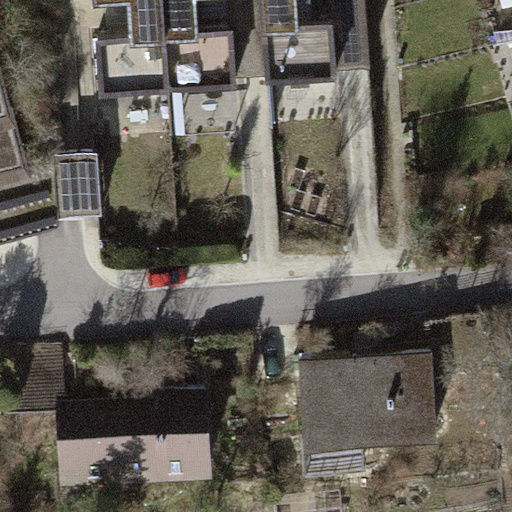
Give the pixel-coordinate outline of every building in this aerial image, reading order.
[(165,0),(97,0),(104,87),(170,81),(167,13),(165,0)] [(238,76),(231,0),(170,0),(177,80),(238,76)] [(339,0),(266,0),(270,73),(343,69),(339,0)] [(25,166),(0,72),(0,231),(58,214),(53,160),(25,166)] [(439,345),(306,355),(314,460),(367,457),(366,440),(446,434),(439,345)] [(210,382),(61,394),(69,485),(217,473),(210,382)]
